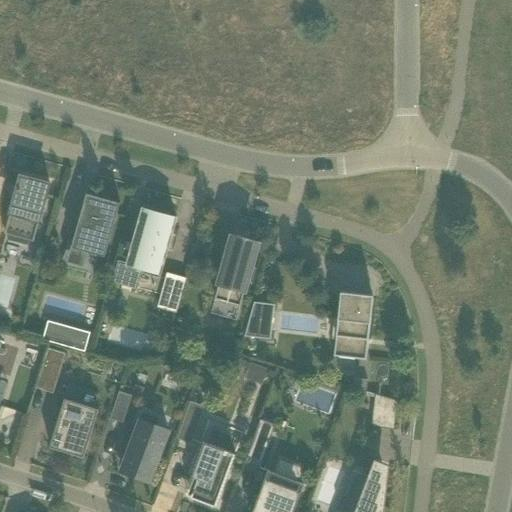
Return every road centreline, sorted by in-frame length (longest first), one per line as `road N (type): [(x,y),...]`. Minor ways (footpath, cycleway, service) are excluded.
road 1 (residential): [(407,153),(290,168),(0,95)]
road 2 (residential): [(407,153),(406,0)]
road 3 (unclassified): [(114,511),(0,474)]
